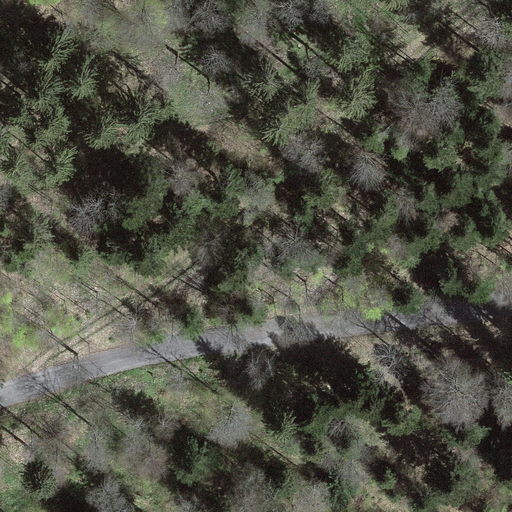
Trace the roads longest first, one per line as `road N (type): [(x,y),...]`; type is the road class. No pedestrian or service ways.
road 1 (track): [(487,0),(404,52),(286,178),(0,395)]
road 2 (tertiary): [(511,302),(235,339),(110,363),(0,396)]
